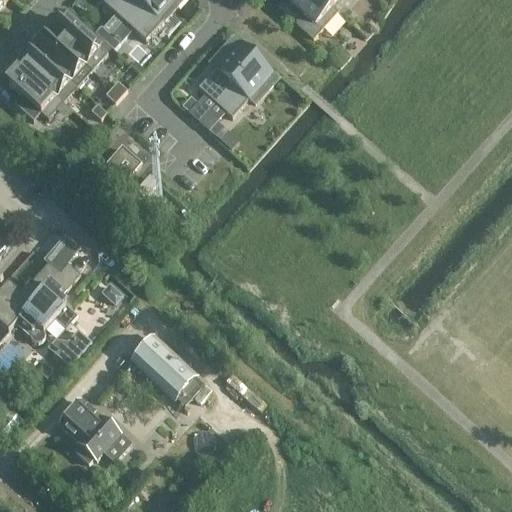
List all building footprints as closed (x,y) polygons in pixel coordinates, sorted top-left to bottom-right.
[(0,0),(0,12),(10,0),(0,0)] [(145,0),(105,0),(101,4),(123,24),(145,0)] [(185,0),(145,0),(123,24),(146,45),(185,0)] [(293,25),(313,44),(339,16),(333,10),(332,11),(320,0),(288,0),(286,2),(301,16),(293,25)] [(320,0),(332,11),(333,10),(342,0),(320,0)] [(68,22),(53,39),(85,69),(92,76),(108,58),(68,22)] [(102,30),(96,37),(105,46),(111,39),(102,30)] [(53,39),(38,55),(71,85),(85,69),(53,39)] [(111,39),(105,46),(114,54),(120,47),(111,39)] [(256,63),(234,42),(211,67),(217,72),(199,92),(216,107),(256,63)] [(38,55),(25,70),(57,100),(71,85),(38,55)] [(278,83),(256,63),(216,107),(232,122),(251,102),(256,107),(278,83)] [(25,70),(9,88),(18,96),(10,106),(34,126),(41,117),(49,124),(65,106),(57,100),(25,70)] [(118,86),(112,92),(122,101),(128,94),(118,86)] [(112,92),(106,99),(116,107),(122,101),(112,92)] [(182,110),(189,116),(198,107),(191,101),(182,110)] [(107,117),(97,108),(92,115),(101,124),(102,123),(107,117)] [(209,135),(216,141),(225,131),(218,125),(209,135)] [(62,139),(53,149),(74,168),(83,158),(62,139)] [(122,150),(105,170),(125,187),(142,167),(122,150)] [(150,179),(136,194),(145,202),(159,186),(150,179)] [(79,194),(69,205),(78,213),(88,202),(79,194)] [(1,239),(0,240),(0,284),(3,281),(0,278),(0,260),(11,248),(1,239)] [(0,345),(16,327),(60,277),(48,267),(21,297),(9,287),(0,296),(0,328),(7,336),(0,343),(0,345)] [(60,277),(16,327),(30,340),(30,344),(33,347),(36,348),(40,347),(43,344),(44,340),(42,336),(53,324),(58,328),(65,335),(77,322),(58,304),(80,279),(68,268),(60,277)] [(110,288),(101,298),(115,310),(124,301),(110,288)] [(133,366),(134,367),(137,363),(176,400),(173,403),(174,404),(197,379),(156,341),(133,366)] [(82,405),(60,429),(79,446),(78,448),(80,450),(75,455),(89,468),(94,462),(96,465),(121,438),(102,421),(101,422),(82,405)]
